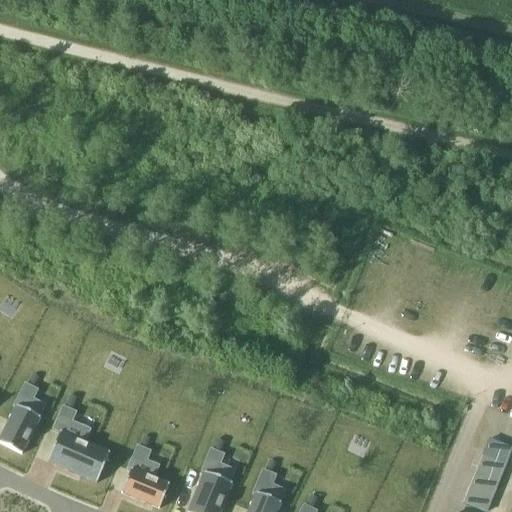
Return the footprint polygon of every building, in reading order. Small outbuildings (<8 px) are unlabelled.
[(0,438),(0,442),(22,453),(39,417),(16,406),(0,438)] [(48,460),(95,482),(110,452),(62,430),(48,460)] [(463,504),(482,511),(487,511),(511,451),(511,448),(489,439),(463,504)] [(122,492),(160,507),(170,482),(131,467),(122,492)] [(188,511),(220,511),(232,483),(204,472),(188,511)] [(249,511),(277,511),(281,502),(258,492),(249,511)]
